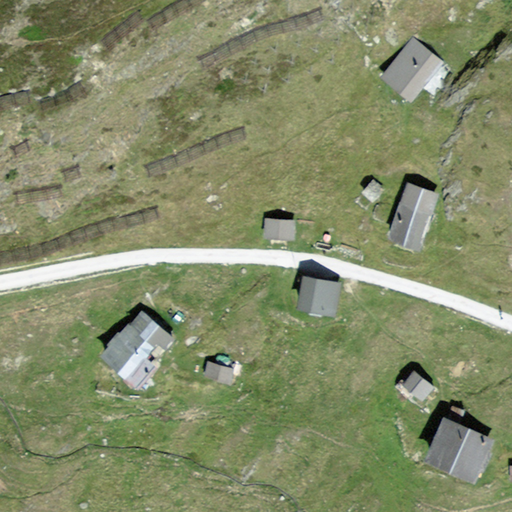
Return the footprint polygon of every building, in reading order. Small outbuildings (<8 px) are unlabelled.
[(414,41),(382,79),(412,104),(444,66),(414,41)] [(418,256),(438,196),(408,185),(388,246),(418,256)] [(295,223),(266,222),(266,241),(295,242),(295,223)] [(303,281),(296,312),(324,317),(331,286),(303,281)] [(143,315),(103,360),(136,390),(177,345),(143,315)] [(234,374),(209,366),(205,377),(230,386),(234,374)] [(414,375),(402,388),(421,405),(433,391),(414,375)] [(444,422),(425,462),(475,486),(494,445),(444,422)]
